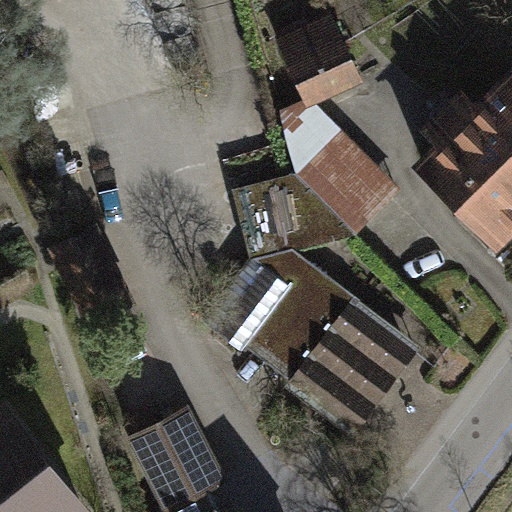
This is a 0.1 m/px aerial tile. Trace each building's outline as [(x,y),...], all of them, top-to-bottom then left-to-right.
[(358,81),(324,14),(270,38),(301,104),(313,100),(358,81)] [(427,142),(406,163),(493,249),(511,230),(511,64),(505,59),(464,101),(451,89),(413,128),(427,142)] [(398,190),(313,100),(301,104),(264,138),(354,232),(398,190)] [(89,225),(40,249),(72,315),(122,291),(89,225)] [(429,351),(284,242),(266,267),(255,258),(206,323),(244,352),(250,343),(368,432),(429,351)] [(95,511),(7,398),(0,403),(0,511),(95,511)] [(181,402),(121,433),(157,504),(218,473),(181,402)]
